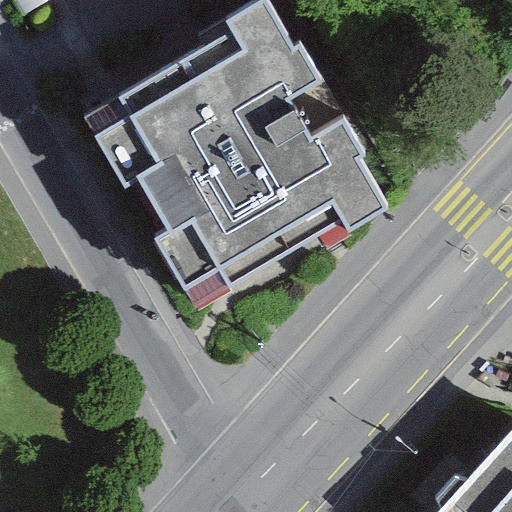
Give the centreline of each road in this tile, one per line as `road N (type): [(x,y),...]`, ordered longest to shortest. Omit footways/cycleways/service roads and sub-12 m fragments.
road 1 (residential): [(248,492),(0,96)]
road 2 (unclassified): [(248,492),(460,276),(511,195)]
